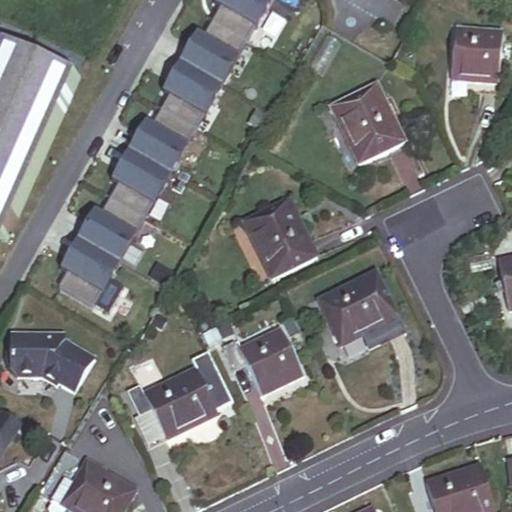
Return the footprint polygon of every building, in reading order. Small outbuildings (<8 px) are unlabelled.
[(266,0),(219,0),(59,289),(93,307),(270,2),(266,0)] [(503,38),(455,34),(451,83),(499,87),(503,38)] [(81,80),(0,44),(0,235),(11,240),(81,80)] [(403,146),(375,90),(331,112),(359,168),(403,146)] [(316,260),(289,205),(244,227),(271,282),(316,260)] [(511,314),(511,264),(500,267),(509,315),(511,314)] [(376,278),(320,305),(341,350),(397,323),(376,278)] [(233,338),(229,328),(217,334),(221,343),(233,338)] [(261,400),(303,379),(281,334),(239,355),(235,346),(222,353),(233,375),(245,370),(261,400)] [(64,339),(12,338),(11,375),(17,383),(41,383),(56,392),(58,389),(74,399),(94,363),(65,345),(64,339)] [(166,445),(219,419),(196,373),(143,399),(139,391),(127,397),(139,421),(151,415),(166,445)] [(166,445),(151,415),(139,421),(133,424),(148,454),(166,445)] [(0,457),(19,429),(1,418),(0,419),(0,457)] [(53,505),(65,511),(124,511),(135,494),(86,466),(73,488),(65,483),(53,505)] [(493,511),(481,470),(425,487),(427,492),(432,511),(493,511)] [(432,511),(427,492),(413,497),(417,511),(432,511)]
